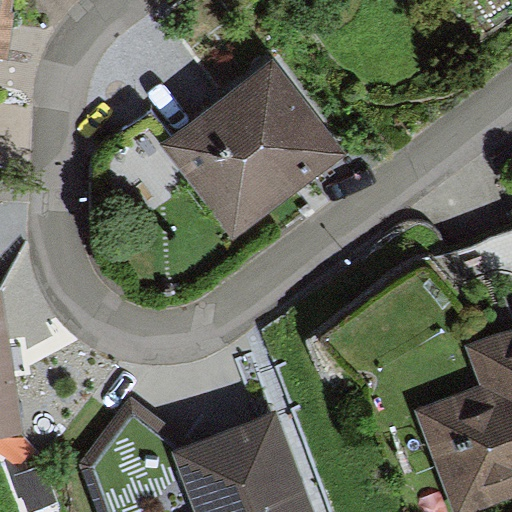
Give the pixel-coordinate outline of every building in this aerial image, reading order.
[(0,0),(0,61),(0,60),(10,61),(15,6),(15,0),(0,0)] [(162,149),(230,240),(304,185),(344,155),(277,65),(162,149)] [(0,435),(22,432),(12,360),(4,295),(0,295),(0,435)] [(425,412),(462,511),(474,511),(511,498),(511,333),(473,348),(488,389),(425,412)] [(100,511),(315,511),(298,469),(279,414),(202,443),(136,393),(84,470),(100,511)]
